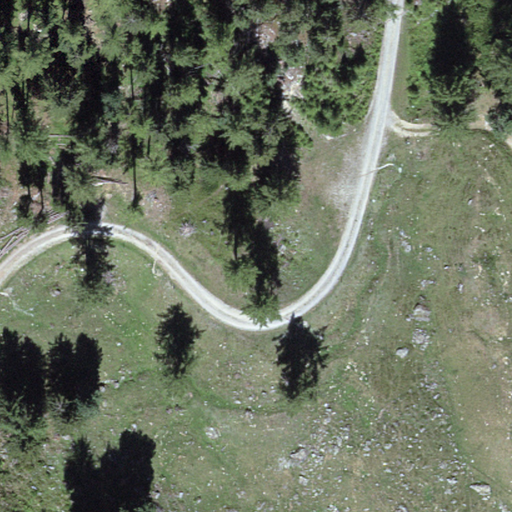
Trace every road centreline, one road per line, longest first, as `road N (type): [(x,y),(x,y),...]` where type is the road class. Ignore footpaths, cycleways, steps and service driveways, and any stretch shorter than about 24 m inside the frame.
road 1 (track): [(0,275),(64,231),(98,228),(151,247),(234,317),(257,323),(307,302),(344,251),(384,116),(386,0)]
road 2 (track): [(384,116),(417,125),(475,122),(511,138)]
